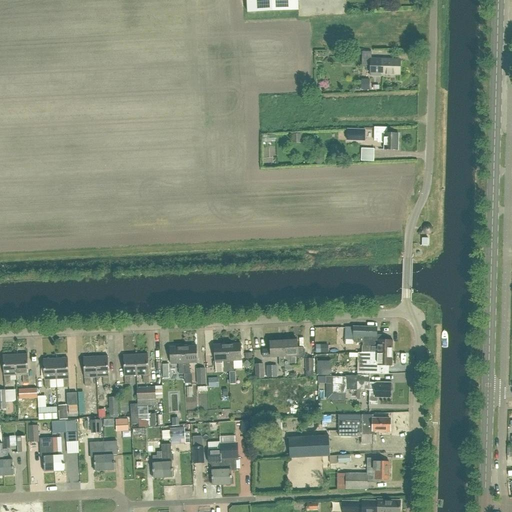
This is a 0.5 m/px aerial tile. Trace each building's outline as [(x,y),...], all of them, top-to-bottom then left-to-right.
[(246,0),(247,13),(298,10),(297,0),(246,0)] [(370,62),(371,62),(371,52),(362,52),(361,66),(370,66),(370,62)] [(370,62),(370,66),(370,76),(381,76),(381,74),(400,75),(400,61),(381,60),(381,62),(371,62),(370,62)] [(398,150),(398,134),(387,134),(387,128),(374,128),(374,141),(384,141),(384,150),(398,150)] [(347,141),(364,142),(365,130),(347,130),(347,141)] [(292,143),(302,142),(302,134),(291,134),(292,143)] [(362,353),(370,353),(378,353),(392,353),(392,341),(382,340),(380,340),(380,337),(376,337),(377,335),(377,328),(354,327),(353,339),(353,342),(363,342),(362,347),(362,353)] [(283,341),(285,367),(291,366),(290,356),(297,356),(297,359),(302,359),(305,354),(304,350),(302,348),(297,348),(297,340),(283,341)] [(279,367),(285,367),(283,341),(270,342),(270,349),(271,357),(271,358),(278,357),(279,367)] [(223,372),(229,372),(227,344),(214,345),(214,362),(223,361),(223,372)] [(227,344),(229,372),(234,372),(233,361),(242,360),(241,344),(227,344)] [(179,374),(184,374),(183,346),(169,347),(170,364),(178,363),(179,374)] [(197,346),(183,346),(184,374),(185,384),(190,384),(189,363),(197,362),(197,346)] [(392,366),(392,353),(378,353),(370,353),(370,360),(358,360),(358,373),(378,374),(378,365),(392,366)] [(15,355),(16,375),(22,375),(23,383),(29,383),(28,375),(27,354),(15,355)] [(136,355),(136,375),(143,375),(143,383),(149,383),(149,375),(148,354),(136,355)] [(10,376),(16,375),(15,355),(3,355),(4,376),(4,384),(10,384),(10,376)] [(130,376),(136,375),(136,355),(123,355),(124,376),(125,384),(131,384),(130,376)] [(95,357),(96,377),(103,377),(103,385),(109,385),(108,377),(109,377),(108,356),(95,357)] [(90,378),(96,377),(95,357),(83,357),(84,378),(85,386),(90,386),(90,378)] [(55,359),(56,379),(63,379),(63,387),(69,387),(68,379),(69,379),(68,358),(55,359)] [(305,371),(313,371),(312,358),(304,359),(305,371)] [(50,380),(56,379),(55,359),(43,359),(44,380),(45,388),(50,388),(50,380)] [(317,362),(317,375),(331,375),(331,362),(317,362)] [(256,378),(264,378),(263,364),(255,365),(256,378)] [(196,384),(205,384),(204,368),(195,369),(196,384)] [(268,369),(268,377),(277,377),(277,369),(268,369)] [(370,382),(370,375),(358,375),(358,376),(346,375),(346,376),(326,376),(326,383),(333,383),(332,393),(345,393),(345,389),(352,390),(358,390),(369,390),(369,405),(378,405),(378,397),(390,397),(391,392),(393,390),(393,385),(391,383),(376,383),(370,382)] [(18,399),(37,398),(37,388),(18,389),(18,399)] [(154,407),(154,388),(137,389),(138,428),(153,428),(152,419),(147,419),(147,407),(154,407)] [(17,389),(7,389),(8,401),(18,401),(17,389)] [(69,405),(76,404),(75,392),(66,393),(66,405),(69,405)] [(109,415),(117,415),(117,401),(108,401),(109,415)] [(39,408),(39,420),(57,419),(57,407),(39,408)] [(390,431),(390,418),(373,418),(373,415),(339,415),(339,437),(362,437),(362,435),(373,435),(373,431),(390,431)] [(115,431),(127,431),(127,419),(115,420),(115,431)] [(90,433),(100,433),(100,420),(90,420),(90,433)] [(65,421),(53,422),(53,433),(66,432),(65,423),(65,421)] [(77,441),(76,422),(65,423),(66,432),(67,442),(77,441)] [(243,423),(242,432),(250,434),(251,424),(243,423)] [(29,442),(38,442),(37,425),(28,426),(29,442)] [(170,440),(184,439),(183,428),(169,429),(170,440)] [(17,452),(25,452),(24,436),(16,437),(17,452)] [(203,463),(202,436),(191,436),(193,463),(203,463)] [(290,459),(330,457),(329,436),(289,439),(290,459)] [(54,471),(53,445),(52,445),(52,438),(40,439),(41,453),(43,452),(44,465),(43,465),(43,471),(45,471),(45,472),(54,471)] [(116,441),(103,442),(105,471),(114,470),(116,469),(116,463),(115,463),(115,461),(114,461),(114,456),(116,456),(116,441)] [(95,471),(105,471),(103,442),(89,443),(90,457),(91,457),(90,456),(94,456),(94,464),(93,464),(94,471),(95,470),(95,471)] [(220,444),(220,450),(222,485),(231,485),(231,484),(233,484),(233,478),(232,478),(231,476),(231,470),(234,470),(234,459),(237,458),(236,443),(220,444)] [(53,445),(54,471),(64,471),(64,470),(65,470),(65,464),(64,464),(64,462),(63,462),(63,455),(58,455),(58,444),(53,445)] [(162,451),(163,478),(173,477),(174,477),(174,471),(173,471),(173,469),(171,444),(160,445),(161,452),(162,451)] [(3,449),(4,476),(13,475),(13,474),(15,474),(15,468),(14,468),(14,466),(13,466),(13,460),(8,460),(7,449),(3,449)] [(212,485),(222,485),(220,450),(208,450),(208,462),(211,462),(212,470),(212,477),(211,477),(211,479),(210,479),(211,485),(212,485)] [(154,478),(163,478),(162,451),(161,452),(156,452),(157,456),(154,456),(154,463),(153,463),(153,470),(153,472),(152,472),(152,478),(154,478)] [(337,463),(349,463),(348,454),(337,455),(337,463)] [(367,460),(367,471),(374,471),(374,474),(368,474),(368,480),(374,480),(374,482),(381,483),(381,479),(389,480),(389,471),(389,462),(381,462),(381,459),(374,459),(374,460),(367,460)] [(337,473),(337,489),(345,489),(346,473),(337,473)] [(346,473),(345,489),(367,490),(368,480),(368,474),(346,473)] [(362,500),(362,511),(400,511),(400,501),(378,500),(378,501),(362,500)] [(357,511),(357,501),(341,501),(340,511),(357,511)]
